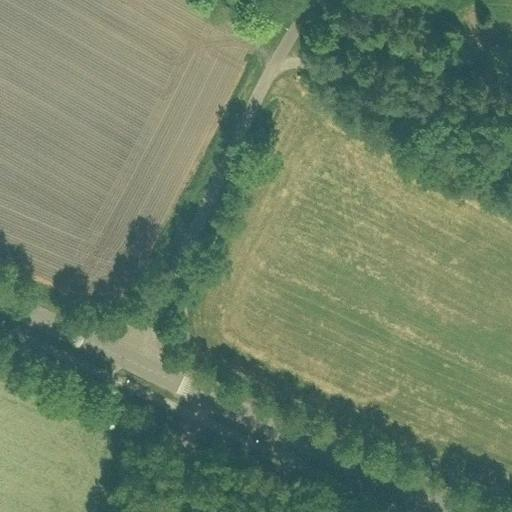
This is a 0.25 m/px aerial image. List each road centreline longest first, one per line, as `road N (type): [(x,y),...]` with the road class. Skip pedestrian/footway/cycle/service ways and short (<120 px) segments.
road 1 (unclassified): [(134,360),(269,73),(315,0)]
road 2 (tertiary): [(134,360),(459,511)]
road 3 (tertiary): [(0,300),(134,360)]
road 4 (track): [(183,511),(184,428),(201,392)]
